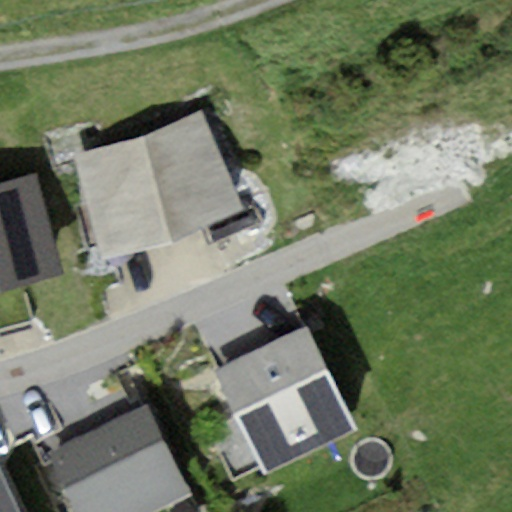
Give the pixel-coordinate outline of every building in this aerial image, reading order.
[(212,112),(88,155),(123,254),(247,210),(212,112)] [(35,179),(0,188),(0,297),(61,282),(35,179)] [(358,437),(304,331),(217,375),(270,481),(358,437)] [(164,511),(190,500),(147,411),(49,458),(74,511),(164,511)] [(0,511),(19,511),(0,472),(0,511)]
